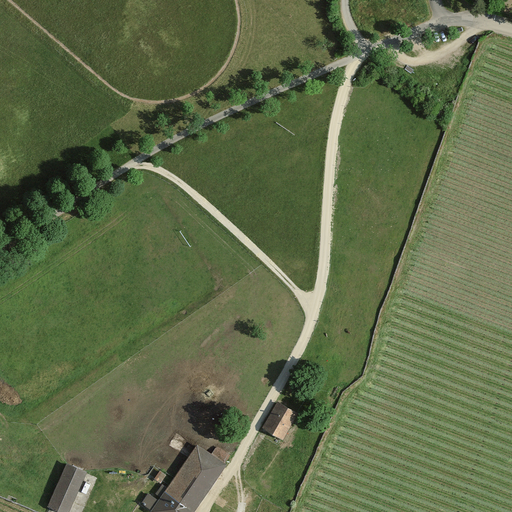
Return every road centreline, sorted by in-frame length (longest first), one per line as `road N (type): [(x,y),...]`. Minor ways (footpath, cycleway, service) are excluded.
road 1 (track): [(0,239),(200,124),(372,47),(344,80),(312,316),(208,500)]
road 2 (track): [(107,174),(149,166),(187,188),(283,276),(312,316)]
road 3 (residential): [(511,26),(451,10),(372,47)]
